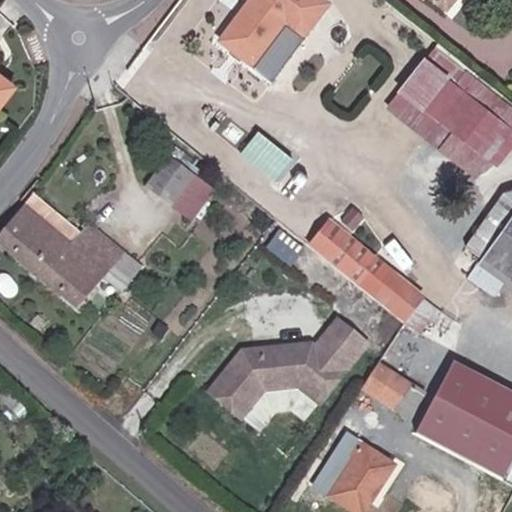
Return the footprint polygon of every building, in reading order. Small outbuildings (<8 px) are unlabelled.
[(204,61),(213,68),(246,24),(261,35),(263,31),(224,0),(208,0),(178,41),(195,54),(191,59),(200,65),(204,61)] [(224,0),(263,31),(284,4),(278,0),(224,0)] [(511,22),(511,0),(505,0),(498,10),(511,22)] [(452,162),(486,119),(393,42),(383,54),(403,71),(377,101),(357,85),(346,98),(399,141),(410,128),(452,162)] [(357,85),(377,101),(403,71),(383,54),(357,85)] [(279,180),(298,155),(261,127),(242,152),(279,180)] [(146,210),(166,183),(140,163),(120,189),(146,210)] [(179,233),(190,219),(167,202),(148,225),(179,233)] [(66,264),(64,262),(79,244),(63,232),(55,242),(40,231),(33,239),(0,212),(0,273),(16,287),(33,267),(41,273),(48,265),(59,272),(66,264)] [(511,216),(487,249),(511,267),(511,216)] [(345,308),(365,284),(293,224),(273,249),(345,308)] [(112,261),(108,265),(79,244),(64,262),(66,264),(59,272),(48,265),(41,273),(33,267),(16,287),(52,316),(86,270),(109,287),(123,269),(112,261)] [(477,261),(469,274),(492,289),(500,275),(477,261)] [(371,330),(379,315),(387,301),(365,284),(345,308),(371,330)] [(371,330),(388,338),(396,323),(379,315),(371,330)] [(345,346),(312,317),(299,332),(329,359),(332,361),(345,346)] [(377,389),(386,395),(412,351),(388,338),(371,330),(346,370),(377,389)] [(292,383),(302,391),(329,359),(299,332),(276,359),(272,356),(210,351),(175,392),(207,418),(230,391),(268,395),(277,401),(292,383)] [(330,395),(361,414),(377,389),(346,370),(330,395)] [(222,430),(241,405),(261,407),(279,418),(302,391),(292,383),(277,401),(268,395),(230,391),(207,418),(222,430)] [(361,414),(371,420),(386,395),(377,389),(361,414)] [(299,503),(314,511),(344,511),(356,493),(349,488),(360,471),(319,445),(309,459),(322,468),(299,503)] [(502,511),(511,511),(511,498),(510,497),(502,511)]
